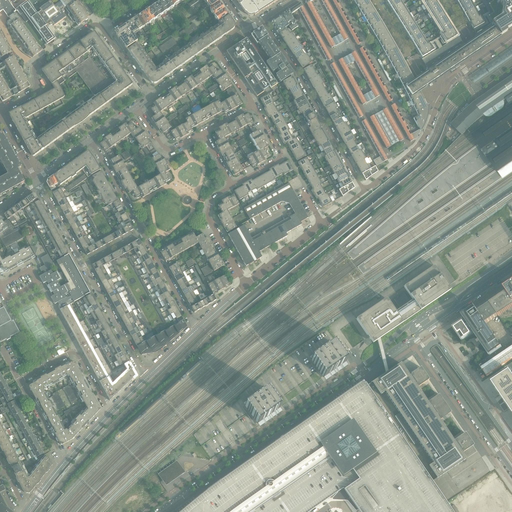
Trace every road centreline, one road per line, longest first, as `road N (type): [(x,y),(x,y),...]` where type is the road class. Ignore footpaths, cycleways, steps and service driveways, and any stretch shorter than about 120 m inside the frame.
road 1 (tertiary): [(409,325),(153,511)]
road 2 (tertiary): [(164,511),(415,334)]
road 3 (residential): [(37,179),(145,378)]
road 4 (residential): [(67,459),(19,383),(76,351),(109,413)]
road 5 (residential): [(197,328),(90,139)]
road 6 (residential): [(261,19),(363,190)]
road 7 (residential): [(104,31),(90,26),(37,65),(36,91),(0,115)]
road 8 (tertiary): [(427,352),(511,471)]
road 9 (tertiary): [(511,445),(440,342)]
road 10 (residential): [(245,284),(207,216),(212,197),(232,185)]
